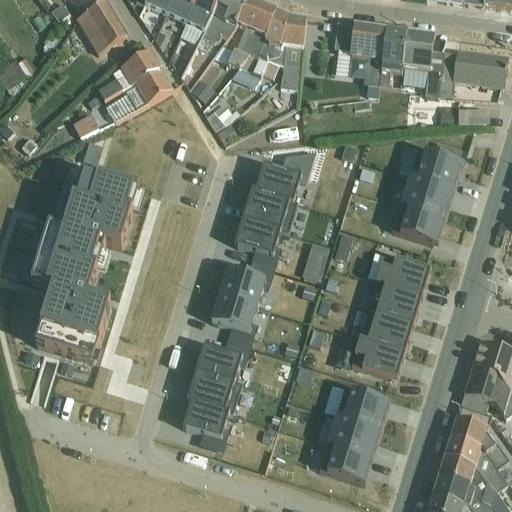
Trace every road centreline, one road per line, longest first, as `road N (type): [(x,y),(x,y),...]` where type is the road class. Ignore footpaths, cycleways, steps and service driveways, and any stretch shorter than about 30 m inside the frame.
road 1 (residential): [(224,162),(135,454)]
road 2 (residential): [(511,31),(294,0)]
road 3 (tertiary): [(466,309),(405,511)]
road 4 (residential): [(325,511),(135,454)]
road 5 (tertiary): [(511,162),(466,309)]
